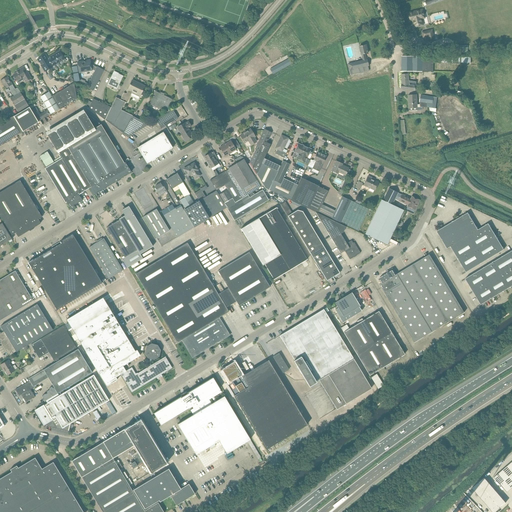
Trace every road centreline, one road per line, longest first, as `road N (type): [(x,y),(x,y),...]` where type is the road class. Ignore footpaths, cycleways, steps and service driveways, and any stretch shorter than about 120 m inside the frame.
road 1 (unclassified): [(28,435),(85,438),(414,237),(429,204),(426,191),(262,112),(206,139)]
road 2 (unknown): [(143,177),(102,117),(82,108),(65,113),(33,135),(32,149),(71,221)]
road 3 (unclassified): [(206,139),(0,264)]
road 4 (motorway): [(511,362),(315,499)]
road 5 (motorway): [(362,481),(511,378)]
road 6 (tertiary): [(54,35),(77,36),(147,68),(178,70)]
road 7 (tertiary): [(178,70),(226,54),(280,0)]
